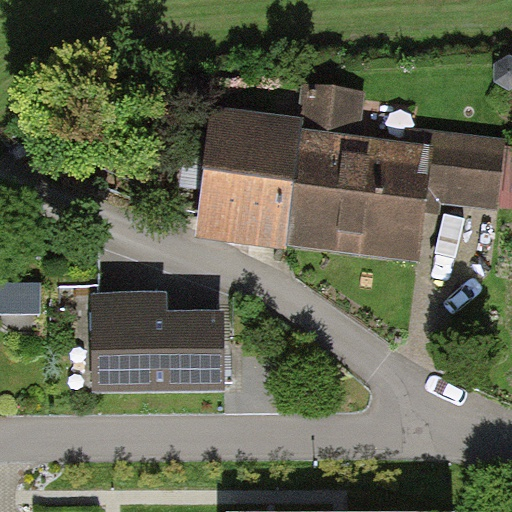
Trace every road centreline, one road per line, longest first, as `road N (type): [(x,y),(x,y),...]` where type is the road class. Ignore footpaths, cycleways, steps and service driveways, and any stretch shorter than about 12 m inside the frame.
road 1 (track): [(0,184),(175,244),(338,330),(431,408),(432,432)]
road 2 (residential): [(511,444),(432,432),(0,444)]
